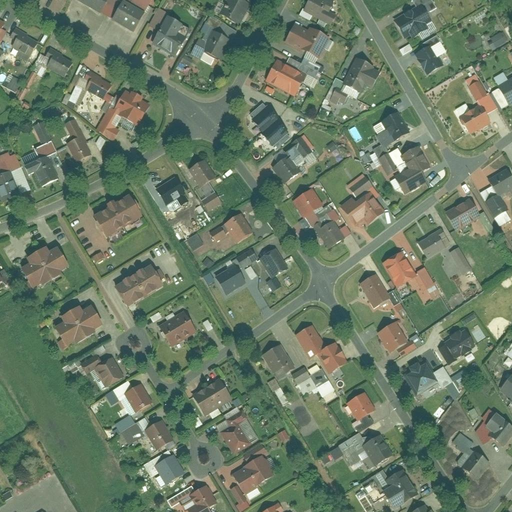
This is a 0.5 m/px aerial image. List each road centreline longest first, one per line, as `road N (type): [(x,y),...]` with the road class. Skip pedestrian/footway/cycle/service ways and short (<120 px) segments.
road 1 (residential): [(0,230),(72,207),(207,122)]
road 2 (residential): [(8,0),(207,122)]
road 3 (residential): [(356,0),(459,173)]
road 4 (residential): [(207,122),(323,286)]
road 5 (residential): [(165,400),(323,286)]
road 6 (residential): [(323,286),(459,173)]
road 7 (residential): [(375,379),(458,511)]
road 8 (residential): [(284,0),(207,122)]
road 9 (unclassified): [(375,379),(428,348),(438,329),(470,310)]
